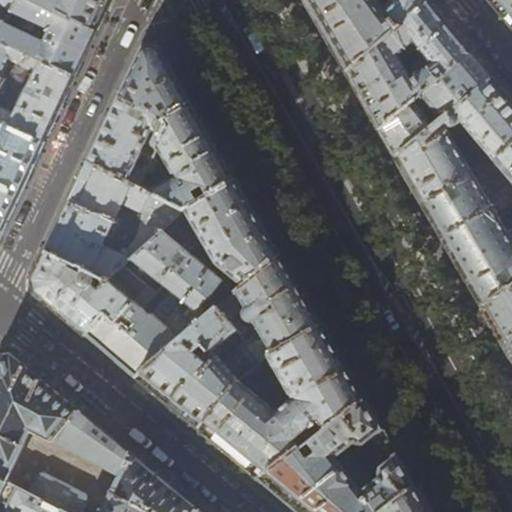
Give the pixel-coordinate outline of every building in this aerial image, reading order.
[(0,0),(0,21),(3,23),(21,0),(0,0)] [(30,0),(21,0),(3,23),(0,26),(0,40),(75,75),(86,53),(96,31),(30,0)] [(30,0),(96,31),(110,0),(30,0)] [(427,0),(306,0),(322,27),(348,72),(399,28),(429,2),(427,0)] [(511,0),(490,0),(506,19),(511,25),(511,0)] [(421,95),(471,53),(451,29),(429,2),(399,28),(348,72),(368,106),(381,129),(413,102),(421,95)] [(0,40),(0,120),(44,141),(64,99),(75,75),(0,40)] [(138,58),(120,97),(164,117),(192,101),(187,94),(159,45),(144,46),(138,58)] [(481,65),(471,53),(421,95),(441,120),(492,78),(481,65)] [(511,102),(492,78),(441,120),(434,126),(397,157),(413,184),(425,204),(474,175),(483,167),(478,160),(469,169),(445,127),(447,128),(448,128),(450,128),(452,128),(453,127),(454,126),(456,125),(457,123),(458,120),(458,118),(492,160),(511,143),(511,102)] [(169,125),(164,117),(120,97),(120,96),(106,125),(89,162),(139,187),(145,174),(135,168),(138,160),(143,163),(146,159),(140,156),(146,145),(157,149),(158,148),(169,125)] [(214,140),(192,101),(164,117),(169,125),(158,148),(174,176),(147,192),(184,210),(237,179),(214,140)] [(434,126),(413,102),(381,129),(395,152),(397,157),(434,126)] [(0,234),(44,141),(0,120),(0,234)] [(511,143),(492,160),(483,167),(474,175),(425,204),(454,254),(484,306),(511,283),(511,143)] [(146,173),(151,176),(158,161),(153,159),(146,173)] [(184,210),(147,192),(139,187),(89,162),(60,222),(47,251),(108,279),(123,266),(162,232),(170,225),(186,211),(184,210)] [(258,216),(237,179),(184,210),(186,211),(170,225),(244,287),(281,255),(258,216)] [(148,286),(135,303),(134,302),(117,323),(105,313),(88,335),(113,355),(138,376),(219,308),(236,293),(162,232),(123,266),(148,286)] [(134,302),(108,279),(47,251),(38,269),(34,278),(37,292),(70,320),(88,335),(105,313),(117,323),(134,302)] [(302,291),(281,255),(244,287),(236,293),(219,308),(237,331),(239,333),(246,328),(235,315),(247,308),(249,309),(246,312),(245,316),(245,319),(247,321),(251,323),(253,323),(256,322),(262,333),(246,342),(261,362),(268,356),(321,325),(302,291)] [(509,350),(511,354),(511,283),(484,306),(509,350)] [(211,352),(237,331),(219,308),(138,376),(165,399),(200,428),(239,381),(261,362),(246,342),(221,361),(217,356),(210,364),(195,351),(204,344),(211,352)] [(343,362),(321,325),(268,356),(294,399),(277,412),(239,381),(200,428),(232,454),(260,477),(298,448),(299,450),(301,450),(294,440),(319,420),(326,429),(364,399),(343,362)] [(31,430),(119,475),(100,511),(83,511),(81,511),(87,501),(85,495),(43,473),(37,475),(28,493),(65,511),(202,511),(185,497),(107,432),(11,354),(0,356),(0,479),(6,482),(31,430)] [(364,399),(326,429),(301,450),(299,450),(298,448),(260,477),(301,511),(381,511),(414,486),(389,442),(364,399)] [(65,511),(28,493),(6,482),(0,479),(0,511),(65,511)] [(429,511),(414,486),(381,511),(429,511)]
